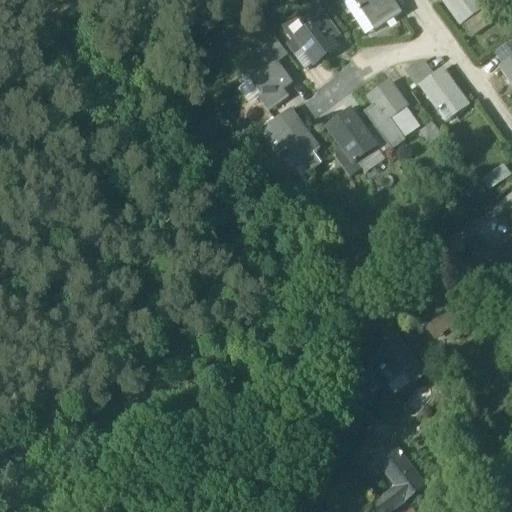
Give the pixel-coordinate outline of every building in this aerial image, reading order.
[(374,34),(352,0),(346,0),(342,3),(366,39),(374,34)] [(352,0),(374,34),(401,16),(390,0),(352,0)] [(475,0),(450,0),(446,3),(463,28),(484,13),(475,0)] [(340,38),(317,6),(301,18),(310,31),(296,41),(315,67),(336,51),(332,45),(340,38)] [(301,18),(287,28),(296,41),(310,31),(301,18)] [(274,40),(263,48),(267,53),(278,67),(288,60),(274,40)] [(315,67),(296,41),(287,48),(306,73),(315,67)] [(511,42),(494,55),(503,68),(511,61),(511,42)] [(264,76),(251,85),(263,101),(259,103),(268,116),(284,104),(280,98),(284,95),(283,93),(292,87),(278,67),(267,53),(254,62),(264,76)] [(511,61),(503,68),(500,70),(511,87),(511,61)] [(422,63),(404,74),(416,92),(421,89),(434,79),(422,63)] [(434,79),(421,89),(438,113),(446,108),(458,99),(450,87),(451,86),(442,74),(434,79)] [(390,86),(367,102),(374,111),(364,117),(376,133),(389,152),(391,155),(405,145),(390,124),(403,114),(395,104),(399,101),(395,95),(396,94),(390,86)] [(458,99),(446,108),(455,119),(467,111),(458,99)] [(446,108),(438,113),(447,125),(455,119),(446,108)] [(290,113),(259,134),(286,172),(296,167),(297,168),(299,167),(298,165),(313,155),(314,157),(320,153),(306,134),(290,113)] [(351,117),(329,133),(344,153),(335,160),(349,180),(361,172),(356,166),(371,155),(375,152),(367,140),(364,136),(364,135),(351,117)] [(389,152),(376,133),(367,140),(375,152),(371,155),(375,162),(389,152)] [(511,240),(484,253),(497,281),(511,274),(511,240)] [(484,253),(472,258),(485,287),(497,281),(484,253)] [(458,297),(447,305),(460,322),(466,323),(473,317),(458,297)] [(447,305),(421,325),(426,332),(436,324),(443,334),(460,322),(447,305)] [(390,336),(363,356),(386,387),(403,374),(413,366),(390,336)] [(413,366),(403,374),(411,384),(421,377),(413,366)] [(402,459),(400,460),(390,447),(377,456),(387,469),(384,472),(398,491),(406,502),(406,503),(423,491),(401,462),(403,460),(402,459)] [(398,491),(381,503),(387,511),(392,511),(406,502),(398,491)]
